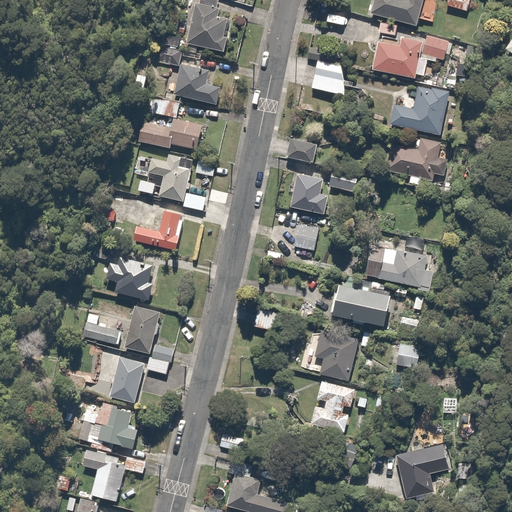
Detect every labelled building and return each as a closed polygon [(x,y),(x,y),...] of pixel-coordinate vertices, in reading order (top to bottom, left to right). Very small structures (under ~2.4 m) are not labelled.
[(380,0),(365,0),(361,23),(409,32),(415,0),(401,0),(400,4),(380,0)] [(460,2),(445,0),(439,0),(438,16),(458,19),(460,2)] [(187,9),(179,50),(218,58),(221,44),(217,44),(221,26),(210,24),(212,15),(187,9)] [(350,14),(332,11),(330,22),(348,24),(350,14)] [(511,24),(506,34),(508,35),(492,59),(511,71),(511,24)] [(387,34),(369,30),(367,41),(385,45),(387,34)] [(368,50),(363,78),(405,86),(412,47),(392,43),(390,54),(368,50)] [(433,68),(436,49),(415,45),(412,64),(433,68)] [(146,55),(142,70),(171,73),(174,58),(146,55)] [(336,72),(307,67),(301,98),(335,104),(336,72)] [(147,74),(137,73),(135,84),(145,85),(147,74)] [(164,75),(161,107),(209,112),(211,94),(191,92),(192,78),(164,75)] [(385,106),(379,133),(422,144),(433,102),(405,95),(399,117),(394,116),(396,109),(385,106)] [(135,107),(134,122),(164,125),(165,110),(135,107)] [(134,130),(130,149),(164,157),(164,153),(190,159),(196,133),(166,126),(163,137),(134,130)] [(305,150),(281,144),(277,166),(300,171),(305,150)] [(376,154),(369,183),(392,188),(391,194),(406,197),(408,190),(418,193),(419,186),(429,188),(433,170),(423,168),(427,153),(404,148),(401,160),(376,154)] [(174,213),(183,170),(158,164),(156,172),(140,169),(136,188),(152,191),(148,207),(174,213)] [(204,185),(204,171),(185,170),(184,184),(204,185)] [(311,185),(287,181),(280,217),(312,223),(316,205),(308,204),(311,185)] [(345,189),(318,184),(316,198),(342,202),(345,189)] [(123,190),(122,202),(143,203),(144,191),(123,190)] [(196,219),(197,204),(177,202),(175,217),(196,219)] [(126,236),(124,250),(172,255),(175,220),(153,218),(151,239),(126,236)] [(309,236),(280,234),(278,256),(307,258),(309,236)] [(95,247),(93,256),(114,261),(116,251),(95,247)] [(372,258),(357,256),(353,288),(368,290),(372,258)] [(408,280),(410,264),(374,259),(368,293),(411,300),(414,281),(408,280)] [(108,273),(100,271),(96,288),(107,290),(104,301),(140,310),(144,292),(139,291),(143,273),(110,265),(108,273)] [(379,305),(327,293),(322,325),(376,335),(379,305)] [(152,320),(125,314),(116,353),(143,359),(152,320)] [(272,317),(247,315),(245,335),(270,338),(272,317)] [(72,332),(69,347),(106,354),(109,339),(72,332)] [(337,388),(341,346),(300,342),(298,367),(308,368),(307,386),(337,388)] [(172,350),(154,347),(152,357),(170,361),(172,350)] [(404,358),(384,356),(382,375),(402,377),(404,358)] [(138,369),(110,366),(105,404),(134,407),(138,369)] [(305,407),(308,408),(307,415),(303,414),(299,433),(333,441),(337,423),(331,422),(333,414),(339,415),(344,396),(309,388),(305,407)] [(97,415),(93,414),(91,424),(88,423),(84,445),(132,452),(135,433),(126,433),(128,417),(98,412),(97,415)] [(71,415),(70,428),(85,429),(86,416),(71,415)] [(212,440),(212,457),(229,457),(229,440),(212,440)] [(120,464),(79,456),(76,474),(91,477),(86,502),(112,507),(120,464)] [(430,456),(383,462),(389,508),(420,504),(418,483),(434,481),(430,456)] [(141,466),(122,464),(121,477),(139,479),(141,466)] [(69,495),(77,497),(81,478),(60,474),(57,488),(63,489),(62,493),(69,495)] [(255,483),(227,477),(219,511),(279,511),(281,507),(251,501),(255,483)]
